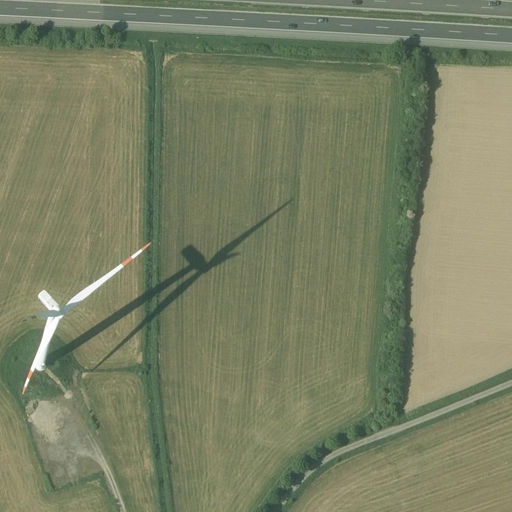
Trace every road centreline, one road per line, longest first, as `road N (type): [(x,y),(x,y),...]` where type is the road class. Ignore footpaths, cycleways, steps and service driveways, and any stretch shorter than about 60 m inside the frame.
road 1 (motorway): [(0,8),(511,37)]
road 2 (unclassified): [(276,511),(289,491),(346,450),(511,382)]
